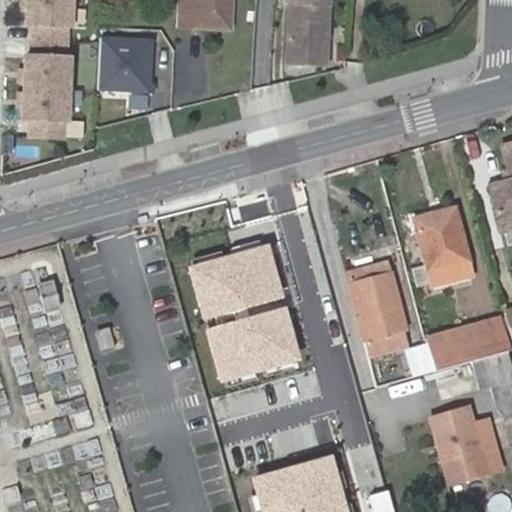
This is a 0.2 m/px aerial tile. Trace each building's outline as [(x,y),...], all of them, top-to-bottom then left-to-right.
[(64,25),(65,0),(22,0),(22,11),(21,24),(29,24),(28,40),(60,42),(61,25),(64,25)] [(180,0),(179,27),(193,28),(194,0),(180,0)] [(194,0),(193,28),(231,30),(232,0),(194,0)] [(290,0),(288,62),(326,64),(328,0),(290,0)] [(154,38),(102,36),(99,92),(151,95),(154,38)] [(61,89),(63,58),(59,58),(60,42),(28,40),(27,57),(20,56),(18,87),(61,89)] [(60,120),(61,89),(18,87),(17,112),(17,118),(24,119),(23,135),(56,137),(56,120),(60,120)] [(511,143),(503,145),(509,170),(511,180),(507,181),(489,186),(501,233),(511,229),(511,143)] [(415,221),(432,285),(471,275),(453,210),(415,221)] [(271,243),(188,265),(203,319),(285,297),(271,243)] [(350,285),(351,291),(373,286),(375,292),(394,287),(390,274),(350,285)] [(51,280),(37,285),(45,311),(59,306),(51,280)] [(373,286),(351,291),(367,357),(409,345),(394,287),(375,292),(373,286)] [(287,307),(207,329),(222,385),(303,363),(287,307)] [(511,314),(503,317),(511,348),(511,314)] [(426,338),(435,371),(478,359),(508,351),(499,318),(426,338)] [(109,327),(95,331),(100,352),(114,348),(109,327)] [(501,405),(503,405),(511,402),(511,364),(508,351),(478,359),(486,387),(494,385),(501,405)] [(68,402),(76,428),(92,423),(84,397),(68,402)] [(507,419),(511,416),(511,402),(503,405),(507,419)] [(477,450),(494,446),(486,420),(474,424),(469,407),(428,418),(447,484),(484,474),(477,450)] [(349,511),(334,455),(252,477),(261,511),(349,511)]
